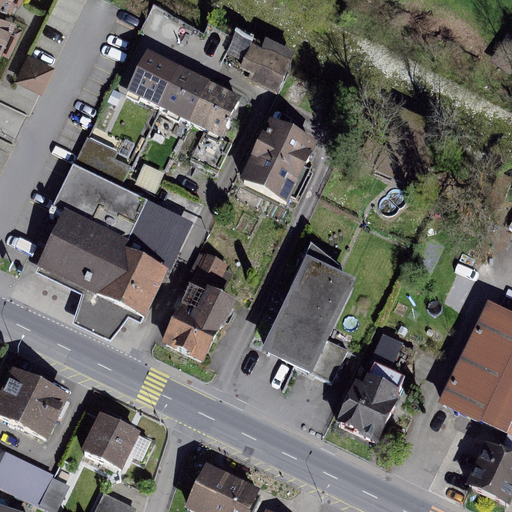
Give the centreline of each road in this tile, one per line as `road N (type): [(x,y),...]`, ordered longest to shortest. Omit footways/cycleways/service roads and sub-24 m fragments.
road 1 (primary): [(192,406),(410,511)]
road 2 (primary): [(0,313),(192,406)]
